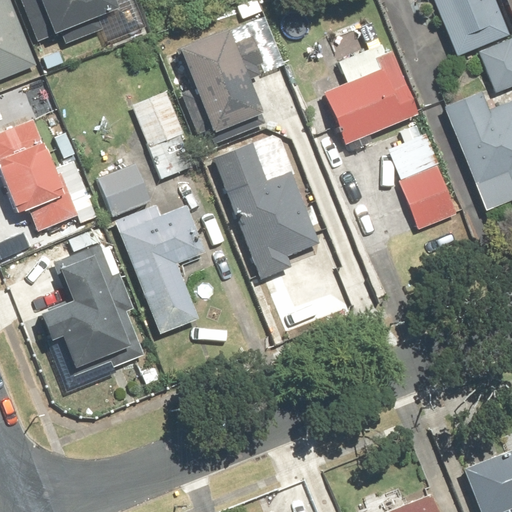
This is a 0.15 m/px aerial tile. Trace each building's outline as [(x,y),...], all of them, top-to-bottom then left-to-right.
[(0,0),(0,80),(36,66),(9,0),(0,0)] [(22,0),(38,39),(114,8),(110,0),(22,0)] [(260,0),(248,0),(235,5),(242,22),(265,13),(260,0)] [(433,0),(456,56),(509,35),(494,0),(433,0)] [(229,30),(181,49),(213,132),(262,113),(253,91),(271,84),(253,37),(235,44),(229,30)] [(511,40),(480,52),(495,92),(511,85),(511,40)] [(347,81),(323,92),(346,144),(419,113),(392,50),(385,53),(381,45),(339,63),(347,81)] [(169,92),(133,105),(161,179),(188,168),(176,136),(185,133),(169,92)] [(481,93),(445,108),(485,207),(511,196),(511,101),(488,111),(481,93)] [(34,119),(0,132),(0,176),(15,212),(27,207),(38,234),(79,217),(83,226),(100,219),(76,160),(54,169),(34,119)] [(276,132),(212,158),(261,279),(291,267),(288,259),(322,245),(276,132)] [(400,182),(439,167),(426,134),(387,149),(400,182)] [(439,167),(400,182),(418,231),(458,215),(439,167)] [(151,206),(115,220),(160,332),(197,317),(175,261),(201,251),(183,206),(161,215),(156,204),(151,206)] [(75,305),(43,317),(52,342),(64,337),(75,365),(113,351),(119,366),(145,357),(127,311),(134,308),(119,270),(110,274),(99,246),(95,247),(89,232),(75,238),(81,253),(59,262),(75,305)] [(511,507),(511,447),(463,466),(480,511),(510,511),(509,509),(511,507)] [(440,511),(433,492),(384,511),(440,511)]
